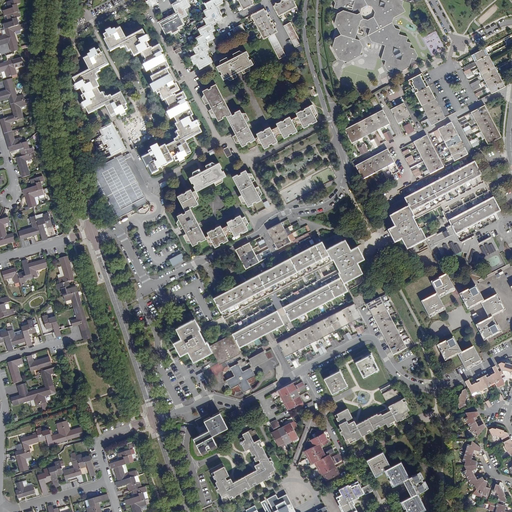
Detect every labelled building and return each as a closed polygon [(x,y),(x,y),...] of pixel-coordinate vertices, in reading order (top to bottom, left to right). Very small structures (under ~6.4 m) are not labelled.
[(18,2),(17,0),(4,0),(6,5),(8,5),(9,7),(7,8),(1,9),(3,15),(6,14),(8,21),(10,20),(11,22),(9,23),(3,25),(5,30),(6,30),(8,34),(6,35),(0,37),(0,44),(9,42),(11,52),(18,50),(14,33),(20,31),(16,18),(20,16),(15,3),(18,2)] [(178,0),(179,3),(182,9),(188,6),(185,0),(178,0)] [(209,8),(216,5),(222,2),(220,0),(211,0),(207,2),(209,8)] [(246,0),(240,4),(243,9),(253,4),(252,2),(253,1),(254,0),(246,0)] [(279,0),(278,1),(279,3),(284,13),(290,10),(285,0),(283,0),(282,0),(279,0)] [(285,0),(290,10),(297,6),(293,0),(285,0)] [(333,0),(335,2),(333,7),(338,8),(340,12),(337,13),(334,23),(341,35),(335,38),(332,47),(338,59),(344,60),(348,61),(361,56),(362,51),(363,46),(359,40),(356,39),(357,30),(363,27),(370,28),(368,36),(370,40),(371,42),(385,45),(381,59),(385,61),(384,66),(387,71),(392,72),(394,67),(403,70),(409,67),(412,58),(417,60),(418,55),(415,49),(410,48),(412,43),(407,42),(408,38),(399,35),(400,30),(396,28),(393,23),(393,18),(381,16),(382,10),(385,9),(393,10),(395,14),(404,9),(402,4),(402,0),(333,0)] [(175,8),(177,13),(179,17),(185,14),(182,9),(179,3),(176,5),(175,4),(173,5),(175,8)] [(278,16),(284,13),(279,3),(277,3),(275,3),(272,4),(278,16)] [(205,11),(208,17),(218,12),(219,11),(217,8),(216,5),(209,8),(205,11)] [(251,15),(254,21),(267,15),(268,14),(266,10),(265,11),(263,8),(251,15)] [(393,18),(396,17),(395,14),(393,10),(385,9),(382,10),(381,16),(393,18)] [(218,12),(208,17),(206,18),(209,24),(210,24),(216,21),(221,18),(220,15),(218,12)] [(183,24),(179,17),(177,13),(174,15),(171,16),(172,17),(177,27),(183,24)] [(268,17),(267,15),(254,21),(258,27),(270,21),(271,20),(269,16),(268,17)] [(177,27),(172,17),(168,19),(168,18),(165,19),(171,30),(172,32),(178,29),(177,27)] [(171,30),(165,19),(159,22),(164,33),(171,30)] [(258,27),(261,33),(273,27),(274,26),(272,22),(271,23),(270,21),(258,27)] [(203,35),(210,31),(213,30),(212,27),(210,24),(209,24),(200,29),(203,35)] [(245,31),(241,24),(232,29),(236,36),(245,31)] [(264,39),(268,37),(274,34),(278,32),(276,28),(274,29),(273,27),(261,33),(264,39)] [(106,41),(113,53),(122,49),(124,50),(126,49),(129,53),(133,51),(135,58),(144,54),(148,60),(144,62),(146,65),(144,66),(148,74),(153,71),(156,77),(152,79),(157,85),(152,88),(156,94),(158,92),(160,95),(162,95),(163,97),(162,98),(164,102),(166,102),(170,109),(167,110),(168,112),(165,114),(168,119),(171,118),(173,120),(176,118),(180,125),(182,124),(195,117),(188,100),(185,93),(161,46),(153,51),(149,43),(154,41),(151,35),(148,37),(144,31),(128,39),(122,28),(114,33),(112,29),(108,31),(110,34),(106,36),(109,41),(106,41)] [(201,44),(205,42),(210,39),(213,37),(212,35),(210,31),(203,35),(198,38),(201,44)] [(197,53),(204,50),(208,48),(206,45),(205,42),(201,44),(194,48),(197,53)] [(97,68),(100,74),(102,71),(101,69),(110,65),(104,53),(102,54),(100,50),(97,51),(96,49),(91,52),(92,53),(89,55),(90,57),(85,59),(92,71),(97,68)] [(197,61),(207,56),(204,50),(197,53),(192,56),(195,62),(197,61)] [(473,54),(477,61),(486,56),(482,50),(473,54)] [(245,54),(241,52),(235,55),(237,59),(230,62),(229,59),(222,62),(222,66),(220,67),(226,81),(228,80),(232,82),(239,78),(237,75),(243,72),(245,75),(252,71),(252,67),(254,66),(247,53),(245,54)] [(476,65),(478,68),(491,61),(488,55),(486,56),(477,61),(475,62),(476,65)] [(207,56),(197,61),(200,67),(210,62),(207,56)] [(23,65),(21,58),(12,61),(12,62),(3,65),(2,63),(0,64),(0,72),(1,72),(5,71),(6,77),(16,74),(14,68),(23,65)] [(491,61),(478,68),(481,74),(494,67),(491,61)] [(475,62),(463,68),(465,71),(469,69),(476,65),(475,62)] [(494,67),(481,74),(485,81),(498,74),(494,67)] [(86,97),(100,89),(100,87),(97,81),(100,80),(97,75),(98,75),(100,74),(97,68),(92,71),(74,79),(78,86),(76,86),(79,91),(81,90),(86,97)] [(411,79),(417,92),(426,87),(427,87),(420,74),(411,79)] [(498,74),(485,81),(488,87),(498,82),(501,80),(498,74)] [(16,97),(11,79),(4,81),(7,91),(0,92),(0,99),(8,97),(9,100),(11,100),(13,109),(12,109),(14,116),(2,120),(3,124),(2,124),(7,143),(9,143),(10,147),(9,148),(10,152),(20,149),(22,148),(23,151),(21,151),(23,156),(19,158),(20,162),(18,163),(22,177),(30,175),(25,161),(32,159),(31,154),(34,153),(33,148),(29,149),(27,142),(22,143),(20,138),(15,140),(9,123),(22,119),(19,107),(25,105),(22,95),(16,97)] [(498,82),(488,87),(491,93),(502,88),(498,82)] [(228,117),(233,115),(216,84),(210,86),(211,88),(203,92),(204,94),(202,98),(205,104),(208,103),(212,109),(208,111),(212,117),(216,117),(220,121),(224,119),(226,117),(228,117)] [(426,87),(417,92),(415,93),(418,99),(429,93),(431,92),(430,89),(427,90),(426,87)] [(113,105),(110,100),(108,97),(106,98),(103,94),(102,95),(100,89),(86,97),(83,98),(86,103),(83,104),(86,109),(87,109),(90,115),(108,108),(113,105)] [(431,96),(429,93),(418,99),(421,105),(432,100),(435,98),(433,95),(431,96)] [(113,105),(108,108),(112,118),(117,115),(118,116),(121,115),(122,116),(126,114),(125,112),(129,110),(127,106),(128,106),(122,94),(112,99),(110,100),(113,105)] [(434,103),(432,100),(421,105),(425,112),(436,106),(438,104),(436,102),(434,103)] [(397,106),(404,120),(407,118),(410,116),(403,102),(397,106)] [(302,117),(302,120),(306,127),(306,126),(307,128),(321,121),(320,119),(322,115),(317,105),(309,110),(306,112),(305,111),(300,114),(302,117)] [(398,124),(404,120),(397,106),(390,109),(398,124)] [(437,109),(436,106),(425,112),(428,118),(441,111),(440,108),(437,109)] [(471,112),(474,119),(485,113),(481,107),(471,112)] [(382,110),(376,113),(383,127),(389,123),(382,110)] [(441,111),(428,118),(431,125),(445,118),(441,111)] [(260,141),(260,140),(248,122),(251,121),(247,114),(243,114),(242,112),(234,116),(233,115),(228,117),(238,136),(235,137),(238,144),(242,144),(243,146),(251,142),(252,143),(260,141)] [(474,119),(478,125),(491,118),(488,112),(485,113),(474,119)] [(149,117),(155,128),(162,124),(156,113),(149,117)] [(369,116),(377,130),(383,127),(376,113),(369,116)] [(363,119),(364,122),(370,133),(377,130),(369,116),(363,119)] [(180,138),(182,142),(186,140),(188,143),(204,134),(201,127),(202,127),(199,122),(198,123),(195,117),(182,124),(180,125),(178,126),(181,131),(179,132),(181,137),(180,138)] [(306,127),(302,120),(294,120),(293,117),(287,120),(288,121),(285,122),(280,124),(281,127),(281,130),(285,137),(286,136),(287,138),(295,134),(296,135),(301,132),(299,129),(306,127)] [(481,131),(491,126),(494,124),(491,118),(478,125),(481,131)] [(370,133),(364,122),(358,125),(364,137),(370,133)] [(357,123),(350,126),(358,140),(364,137),(358,125),(357,123)] [(440,136),(454,129),(451,123),(437,130),(440,136)] [(101,130),(104,136),(114,131),(111,125),(101,130)] [(358,140),(350,126),(344,129),(351,144),(358,140)] [(495,133),(491,126),(481,131),(484,138),(495,133)] [(260,140),(260,141),(262,146),(266,146),(267,149),(280,141),(280,140),(285,137),(281,130),(275,131),(273,127),(268,130),(268,131),(265,133),(265,132),(260,135),(261,138),(260,140)] [(458,136),(454,129),(440,136),(444,143),(455,137),(458,136)] [(106,143),(117,137),(114,131),(104,136),(101,137),(104,144),(106,143)] [(495,133),(484,138),(487,144),(501,137),(498,131),(495,133)] [(413,143),(416,149),(427,143),(430,142),(427,135),(413,143)] [(106,143),(109,148),(120,142),(117,137),(106,143)] [(447,149),(458,143),(461,142),(460,139),(457,140),(455,137),(444,143),(447,149)] [(176,162),(177,163),(180,161),(181,163),(185,161),(185,159),(188,157),(187,156),(193,153),(188,143),(186,140),(182,142),(169,148),(176,162)] [(120,142),(109,148),(107,149),(110,156),(124,149),(120,142)] [(427,143),(416,149),(419,156),(430,150),(427,143)] [(460,146),(458,143),(447,149),(450,155),(461,149),(464,148),(463,145),(460,146)] [(150,168),(154,175),(161,172),(159,169),(162,168),(163,169),(176,162),(169,148),(167,145),(161,148),(159,146),(153,149),(154,151),(151,152),(152,155),(150,156),(144,159),(148,169),(150,168)] [(232,155),(228,147),(223,149),(227,157),(232,155)] [(380,153),(387,166),(394,163),(387,149),(380,153)] [(461,149),(450,155),(454,162),(468,155),(466,151),(463,153),(461,149)] [(434,156),(430,150),(419,156),(422,162),(434,156)] [(374,156),(375,158),(381,170),(387,166),(380,153),(374,156)] [(436,154),(434,156),(422,162),(426,168),(440,161),(436,154)] [(148,203),(122,155),(87,173),(112,222),(148,203)] [(371,158),(368,159),(375,173),(381,170),(375,158),(372,160),(371,158)] [(369,176),(375,173),(368,159),(362,163),(369,176)] [(440,161),(426,168),(429,174),(443,167),(440,161)] [(479,170),(474,162),(405,199),(409,207),(393,215),(395,219),(392,220),(396,227),(389,231),(393,237),(396,243),(403,240),(406,245),(409,244),(411,249),(424,242),(422,237),(425,236),(422,229),(421,230),(417,224),(414,218),(416,217),(413,212),(481,175),(479,170)] [(195,188),(197,191),(198,193),(216,184),(217,187),(224,183),(224,179),(226,178),(219,164),(217,165),(214,163),(207,167),(208,170),(202,173),(201,170),(194,174),(194,178),(192,179),(195,184),(196,187),(195,188)] [(363,180),(369,176),(362,163),(356,166),(363,180)] [(250,174),(249,172),(240,177),(240,175),(235,178),(244,196),(241,197),(245,204),(249,204),(250,207),(263,200),(262,198),(264,194),(261,187),(258,189),(255,183),(258,181),(254,174),(250,174)] [(44,181),(42,176),(31,179),(32,185),(34,184),(34,187),(33,187),(23,190),(24,195),(25,195),(27,194),(28,199),(27,199),(29,208),(37,206),(34,197),(44,194),(40,182),(44,181)] [(201,200),(198,193),(197,191),(194,194),(192,190),(187,193),(187,194),(184,195),(180,196),(189,215),(194,212),(191,209),(194,207),(195,208),(200,206),(198,203),(201,200)] [(451,225),(456,235),(494,215),(491,209),(498,205),(497,203),(494,197),(448,221),(451,225)] [(491,209),(494,215),(494,214),(501,211),(498,205),(491,209)] [(50,220),(46,208),(41,210),(42,214),(30,217),(33,227),(18,231),(21,240),(35,235),(35,233),(40,232),(40,234),(42,241),(48,239),(43,222),(43,221),(44,220),(45,222),(50,220)] [(208,238),(194,212),(189,215),(188,214),(180,218),(181,220),(179,224),(182,231),(186,229),(189,235),(186,237),(189,243),(193,243),(194,246),(208,238)] [(231,226),(230,229),(234,236),(235,234),(236,237),(250,230),(249,227),(251,224),(247,217),(244,219),(243,215),(238,218),(238,219),(235,221),(234,220),(229,223),(231,226)] [(10,222),(8,217),(0,219),(0,245),(15,241),(13,233),(7,235),(3,224),(10,222)] [(270,236),(284,228),(281,223),(267,230),(270,236)] [(459,241),(456,235),(451,225),(446,228),(448,231),(443,233),(443,232),(437,235),(436,233),(427,238),(428,240),(432,250),(438,247),(441,252),(434,255),(438,262),(447,258),(450,257),(461,251),(468,253),(466,257),(469,262),(476,265),(479,257),(483,258),(498,250),(492,238),(491,237),(479,244),(474,235),(462,242),(460,242),(459,241)] [(229,239),(234,236),(230,229),(224,230),(223,227),(218,229),(218,230),(215,232),(215,231),(209,234),(211,237),(208,239),(211,245),(216,246),(217,248),(230,241),(229,239)] [(284,228),(270,236),(273,242),(287,235),(284,228)] [(290,233),(287,235),(273,242),(277,249),(294,240),(290,233)] [(283,261),(292,278),(330,259),(331,260),(333,259),(339,270),(340,273),(339,274),(341,278),(283,308),(290,321),(348,291),(344,284),(360,276),(357,270),(361,268),(358,263),(366,259),(364,256),(359,246),(350,250),(347,244),(344,245),(342,242),(327,250),(323,241),(283,261)] [(238,256),(252,248),(249,242),(235,249),(238,256)] [(256,254),(252,248),(238,256),(241,262),(256,254)] [(169,259),(172,266),(185,260),(182,253),(169,259)] [(259,261),(256,254),(241,262),(245,269),(259,261)] [(60,283),(67,281),(74,279),(73,276),(71,277),(71,275),(72,274),(67,256),(63,257),(65,264),(61,265),(65,276),(58,278),(60,283)] [(32,279),(28,265),(26,259),(21,261),(24,272),(25,274),(23,274),(22,272),(18,274),(21,286),(22,287),(26,285),(25,281),(32,279)] [(28,265),(32,279),(38,277),(36,271),(47,266),(46,259),(33,263),(34,265),(32,266),(31,264),(28,265)] [(286,281),(254,299),(248,302),(223,316),(225,320),(332,263),(331,260),(330,259),(292,278),(286,281)] [(283,261),(277,264),(286,281),(292,278),(283,261)] [(254,299),(286,281),(277,264),(245,281),(254,299)] [(21,286),(18,274),(16,268),(12,269),(13,271),(11,272),(10,270),(2,273),(4,278),(5,280),(14,278),(16,284),(19,283),(20,287),(21,286)] [(453,287),(447,275),(431,283),(437,294),(421,302),(429,317),(435,313),(436,315),(439,313),(439,312),(441,310),(440,308),(443,307),(439,299),(439,298),(445,295),(446,296),(449,294),(448,293),(451,291),(450,289),(453,287)] [(61,288),(63,296),(77,291),(76,287),(69,289),(67,289),(66,287),(68,287),(67,281),(60,283),(55,285),(57,290),(61,288)] [(254,299),(245,281),(242,282),(239,284),(248,302),(254,299)] [(220,294),(213,298),(222,315),(223,316),(248,302),(239,284),(234,287),(220,294)] [(487,300),(479,284),(467,291),(468,294),(466,296),(467,298),(466,299),(468,303),(469,302),(472,308),(484,302),(491,317),(480,323),(483,329),(482,330),(484,334),(485,333),(487,335),(490,334),(491,337),(503,330),(495,315),(504,310),(502,307),(505,306),(503,303),(505,302),(503,299),(502,300),(499,294),(487,300)] [(78,295),(77,291),(63,296),(65,301),(71,299),(73,308),(82,305),(79,297),(78,297),(77,295),(78,295)] [(386,306),(391,305),(387,294),(383,296),(386,306)] [(0,305),(4,304),(11,302),(10,300),(9,298),(7,296),(0,298),(0,305)] [(366,303),(369,310),(382,302),(379,296),(366,303)] [(354,302),(347,306),(354,320),(361,316),(354,302)] [(372,316),(386,309),(382,302),(369,310),(372,316)] [(6,310),(4,304),(0,305),(0,317),(0,318),(15,314),(14,308),(6,310)] [(85,317),(82,305),(73,308),(76,319),(71,321),(72,326),(80,324),(87,322),(86,319),(84,320),(83,317),(85,317)] [(347,306),(341,309),(348,323),(354,320),(347,306)] [(341,309),(335,312),(342,326),(348,323),(341,309)] [(389,315),(386,309),(372,316),(376,323),(389,315)] [(233,335),(239,348),(264,334),(267,333),(270,331),(284,324),(279,316),(276,310),(232,333),(233,335)] [(335,312),(328,316),(336,330),(342,326),(335,312)] [(48,319),(47,315),(42,317),(46,328),(51,327),(50,325),(53,324),(53,326),(56,337),(61,335),(60,330),(55,316),(48,319)] [(389,315),(376,323),(379,329),(393,322),(389,315)] [(329,333),(336,330),(328,316),(322,319),(329,333)] [(0,342),(4,341),(6,341),(9,351),(13,350),(12,345),(15,344),(17,344),(26,341),(28,346),(32,344),(29,334),(31,333),(36,331),(33,319),(28,321),(29,325),(22,327),(23,330),(15,332),(13,326),(7,328),(8,332),(7,332),(5,328),(0,330),(0,329),(0,342)] [(329,333),(322,319),(316,323),(323,336),(329,333)] [(200,328),(199,327),(197,323),(194,324),(192,320),(178,326),(181,331),(178,333),(181,338),(173,342),(176,348),(180,354),(187,350),(190,356),(193,355),(195,359),(209,352),(206,347),(209,346),(207,342),(206,340),(205,341),(198,329),(200,328)] [(382,335),(396,328),(393,322),(379,329),(382,335)] [(309,326),(317,340),(323,336),(316,323),(309,326)] [(309,326),(303,329),(310,343),(317,340),(309,326)] [(399,334),(396,328),(382,335),(386,342),(399,334)] [(405,328),(401,330),(403,333),(402,334),(405,339),(404,340),(407,348),(413,346),(405,328)] [(297,333),(304,346),(310,343),(303,329),(297,333)] [(297,333),(290,336),(298,350),(304,346),(297,333)] [(403,341),(399,334),(386,342),(389,348),(403,341)] [(239,348),(233,335),(210,347),(212,351),(215,357),(216,359),(219,357),(220,360),(217,361),(218,363),(242,351),(239,348)] [(466,351),(457,335),(443,343),(446,349),(445,350),(447,353),(448,353),(450,356),(452,354),(454,357),(461,353),(469,368),(475,365),(476,366),(479,364),(478,363),(481,361),(480,359),(483,357),(477,345),(466,351)] [(291,353),(298,350),(290,336),(284,339),(291,353)] [(285,356),(291,353),(284,339),(278,343),(285,356)] [(406,347),(403,341),(389,348),(393,354),(406,347)] [(263,352),(249,360),(253,368),(268,361),(263,352)] [(30,370),(35,369),(51,364),(49,356),(33,361),(31,355),(26,357),(30,370)] [(370,361),(367,355),(354,362),(362,378),(369,374),(373,372),(378,369),(373,360),(370,361)] [(7,363),(9,367),(14,383),(21,381),(16,366),(23,364),(21,358),(7,363)] [(511,364),(505,362),(503,363),(501,362),(498,364),(501,370),(502,370),(503,369),(504,370),(506,371),(506,370),(508,370),(508,371),(509,372),(510,371),(511,374),(511,372),(511,364)] [(243,371),(239,363),(230,367),(234,375),(226,379),(231,388),(239,384),(243,393),(252,388),(248,379),(256,375),(252,367),(243,371)] [(495,366),(495,365),(492,367),(495,372),(492,373),(493,375),(491,376),(489,377),(488,375),(487,373),(477,379),(478,380),(479,382),(476,384),(474,385),(473,383),(471,384),(468,379),(465,381),(472,395),(475,393),(474,392),(476,391),(476,393),(483,389),(482,388),(483,388),(484,389),(490,386),(489,385),(491,384),(491,385),(495,383),(498,381),(497,380),(499,380),(499,381),(502,379),(501,376),(495,366)] [(46,388),(31,392),(27,394),(24,385),(17,387),(20,396),(11,399),(13,406),(34,399),(36,408),(47,405),(44,396),(56,393),(50,374),(57,372),(55,367),(41,372),(46,388)] [(204,373),(203,371),(196,374),(205,391),(207,390),(209,389),(202,374),(204,373)] [(339,378),(335,372),(323,379),(331,394),(337,391),(341,389),(347,386),(342,377),(339,378)] [(304,388),(301,382),(295,385),(295,386),(294,387),(291,382),(277,390),(288,410),(296,405),(298,408),(303,405),(296,393),(299,391),(304,388)] [(395,390),(391,384),(382,390),(391,407),(398,420),(399,419),(402,418),(402,419),(405,417),(404,415),(407,413),(408,416),(411,414),(409,410),(411,409),(408,403),(409,403),(407,399),(405,400),(402,394),(400,395),(398,392),(399,392),(398,389),(395,390)] [(469,395),(465,387),(461,389),(460,393),(459,392),(457,400),(457,401),(457,404),(458,408),(465,404),(464,402),(465,401),(465,400),(465,399),(465,397),(466,398),(467,397),(466,396),(469,395)] [(398,420),(391,407),(379,413),(380,415),(377,416),(376,414),(358,424),(364,436),(367,434),(367,433),(370,432),(371,433),(377,430),(376,427),(378,426),(380,428),(386,425),(387,428),(390,427),(389,424),(398,420)] [(356,421),(349,408),(339,413),(340,416),(338,417),(340,421),(341,420),(343,423),(340,425),(343,430),(341,431),(343,435),(344,435),(347,440),(346,440),(349,446),(356,443),(354,439),(356,437),(358,440),(361,439),(361,437),(364,436),(356,421)] [(479,414),(478,411),(465,412),(467,416),(463,418),(465,421),(466,421),(472,430),(470,431),(472,434),(476,432),(478,435),(486,426),(484,423),(479,426),(478,424),(476,425),(475,423),(473,420),(475,419),(474,417),(479,414)] [(212,430),(195,438),(203,455),(220,446),(214,435),(219,433),(230,427),(222,412),(207,420),(212,430)] [(282,426),(278,419),(271,423),(275,429),(276,431),(271,433),(279,448),(298,438),(294,429),(296,428),(293,422),(282,428),(281,426),(282,426)] [(48,446),(72,438),(84,435),(81,427),(70,431),(67,421),(57,424),(60,434),(50,436),(49,431),(42,433),(40,428),(35,429),(35,431),(31,432),(32,435),(20,438),(23,450),(15,452),(21,472),(28,470),(25,458),(31,457),(27,444),(46,438),(48,446)] [(232,475),(227,466),(214,473),(220,486),(217,487),(220,493),(222,492),(226,498),(224,499),(227,505),(233,501),(232,499),(239,497),(238,495),(270,479),(270,480),(278,476),(276,472),(279,470),(276,465),(277,464),(274,458),(271,459),(264,444),(265,444),(257,429),(245,435),(246,437),(242,439),(249,451),(253,449),(255,456),(258,455),(259,457),(257,459),(259,462),(262,461),(263,463),(258,466),(260,470),(248,476),(236,482),(234,478),(230,480),(228,477),(232,475)] [(494,430),(490,429),(487,430),(491,437),(493,436),(494,437),(495,437),(495,436),(498,437),(498,438),(500,438),(501,440),(508,436),(506,433),(503,432),(503,431),(495,429),(494,430)] [(321,434),(319,431),(314,434),(315,437),(307,441),(310,446),(302,450),(310,466),(314,464),(324,484),(333,479),(334,482),(341,479),(334,466),(336,465),(336,466),(343,463),(339,456),(333,459),(334,460),(332,462),(329,456),(333,454),(331,450),(325,454),(325,455),(323,456),(318,445),(320,444),(320,445),(327,442),(322,434),(321,434)] [(511,443),(510,439),(502,443),(509,456),(511,455),(511,446),(511,444),(511,443)] [(482,447),(472,440),(471,444),(467,443),(466,446),(467,447),(464,456),(463,456),(462,460),(466,461),(465,465),(467,470),(464,472),(465,475),(467,474),(472,483),(470,484),(472,487),(476,485),(478,489),(483,490),(482,494),(485,495),(485,494),(490,496),(492,490),(490,489),(490,487),(488,486),(489,480),(486,479),(484,476),(478,479),(477,477),(476,478),(475,476),(473,473),(475,472),(473,470),(479,467),(477,464),(478,460),(472,459),(473,457),(471,456),(472,454),(472,451),(474,452),(475,449),(481,451),(482,447)] [(133,490),(135,495),(135,498),(125,501),(126,505),(131,504),(133,511),(141,511),(147,509),(146,506),(148,505),(147,500),(145,501),(145,500),(148,499),(145,486),(142,487),(141,482),(139,482),(136,470),(127,473),(125,464),(129,463),(127,456),(131,454),(130,450),(118,453),(120,461),(110,464),(111,468),(114,467),(118,481),(116,482),(118,487),(128,484),(130,491),(133,490)] [(393,467),(385,453),(370,461),(373,466),(378,476),(384,472),(387,471),(389,470),(392,476),(394,479),(397,485),(405,480),(411,477),(410,474),(404,462),(393,467)] [(43,470),(44,474),(37,476),(43,494),(49,492),(46,483),(52,481),(54,487),(60,485),(57,475),(64,473),(65,479),(82,474),(80,468),(87,466),(90,476),(95,475),(89,456),(82,458),(81,455),(76,456),(77,460),(72,461),(74,468),(63,471),(60,461),(54,462),(55,466),(43,470)] [(429,488),(421,472),(411,477),(405,480),(414,496),(404,500),(407,506),(409,510),(410,511),(420,511),(428,508),(420,493),(429,488)] [(18,498),(26,495),(35,492),(32,482),(27,483),(26,480),(17,483),(19,490),(16,491),(18,498)] [(362,488),(360,485),(359,485),(356,487),(355,486),(352,488),(351,486),(349,487),(349,486),(339,491),(340,493),(336,495),(338,498),(337,499),(341,506),(340,507),(342,511),(344,510),(344,511),(356,511),(353,505),(352,506),(350,503),(353,502),(359,498),(364,495),(361,488),(362,488)] [(499,487),(496,486),(494,493),(496,494),(496,496),(497,496),(498,497),(497,497),(498,499),(499,499),(498,501),(506,504),(507,501),(505,497),(506,497),(502,490),(501,490),(499,487)] [(278,498),(276,494),(267,499),(273,511),(271,511),(257,511),(254,505),(246,510),(246,511),(295,511),(286,494),(278,498)] [(100,511),(98,503),(109,500),(107,495),(88,500),(90,508),(86,509),(87,511),(100,511)] [(270,511),(265,500),(261,502),(265,511),(270,511)]
